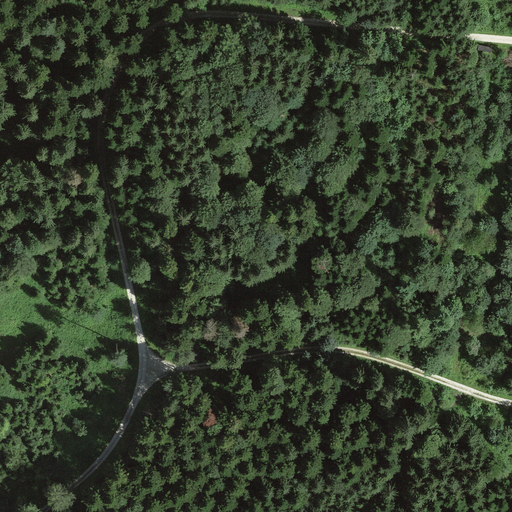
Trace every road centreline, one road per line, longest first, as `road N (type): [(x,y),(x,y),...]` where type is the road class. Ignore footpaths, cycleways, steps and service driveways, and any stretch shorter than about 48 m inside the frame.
road 1 (track): [(146,366),(102,149),(114,79),(151,26),(201,12),(511,39)]
road 2 (track): [(146,366),(343,349),(511,402)]
road 3 (track): [(43,511),(109,452),(146,366)]
